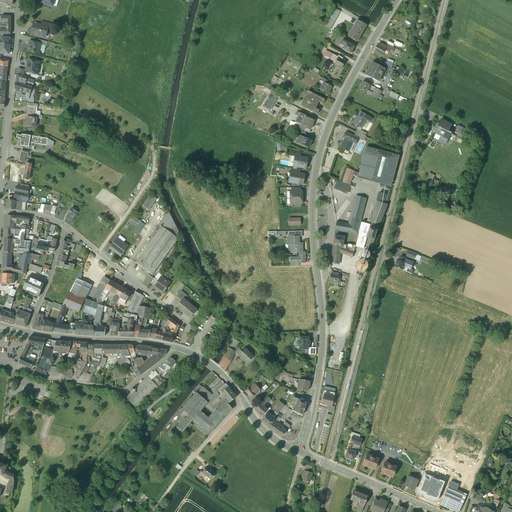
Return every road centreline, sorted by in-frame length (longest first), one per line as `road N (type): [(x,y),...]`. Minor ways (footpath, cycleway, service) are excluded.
road 1 (tertiary): [(301,453),(321,356),(312,212),(318,157),(334,111),(397,0)]
road 2 (residential): [(447,0),(381,261)]
road 3 (residential): [(331,465),(381,261)]
road 4 (residential): [(16,14),(1,211)]
road 5 (track): [(83,511),(147,409),(201,358)]
road 6 (secondary): [(194,354),(28,332)]
road 7 (track): [(187,157),(154,147),(152,174),(116,227)]
